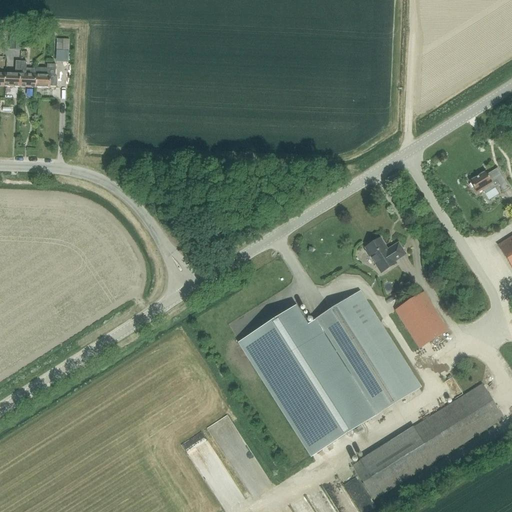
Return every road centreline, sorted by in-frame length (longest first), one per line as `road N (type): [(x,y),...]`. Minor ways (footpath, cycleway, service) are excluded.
road 1 (unclassified): [(198,284),(511,87)]
road 2 (unclassified): [(0,410),(184,293)]
road 3 (unclassified): [(166,250),(112,187),(78,172),(0,167)]
